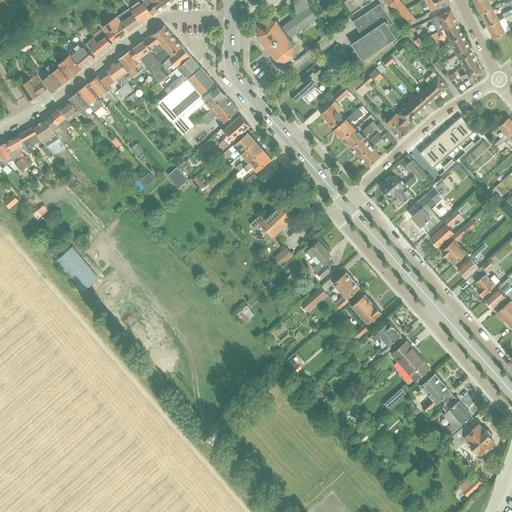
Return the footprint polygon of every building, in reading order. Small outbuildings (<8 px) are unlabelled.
[(153,14),(143,0),(140,0),(133,6),(131,3),(132,3),(129,0),(124,0),(130,8),(142,22),(153,14)] [(143,0),(153,14),(157,11),(157,12),(174,0),(173,0),(143,0)] [(351,12),(357,7),(352,0),(346,0),(344,2),(351,12)] [(424,0),(431,12),(438,9),(451,2),(450,0),(424,0)] [(487,0),(477,0),(474,2),(481,14),(492,8),(487,0)] [(363,60),(396,38),(389,26),(393,23),(380,3),(353,21),(363,36),(352,44),(363,60)] [(309,6),(300,13),(286,23),(286,25),(282,28),(277,21),(278,20),(277,19),(276,20),(267,19),(267,17),(266,17),(266,19),(265,20),(264,20),(260,23),(259,24),(257,23),(257,24),(258,25),(258,34),(256,35),(257,36),(258,35),(264,42),(262,43),(263,44),(264,43),(270,50),(268,52),(269,52),(270,52),(276,59),(275,60),(276,60),(277,59),(285,61),(286,63),(287,63),(287,61),(288,60),(291,62),(294,60),(292,56),(294,55),(295,56),(296,55),(294,54),(295,46),(296,45),(296,44),(294,45),(289,37),(293,34),(295,35),(317,17),(309,6)] [(69,7),(60,14),(64,19),(73,12),(69,7)] [(130,8),(117,16),(128,32),(142,22),(130,8)] [(492,8),(481,14),(487,26),(499,20),(504,17),(502,14),(497,17),(492,8)] [(438,33),(444,30),(458,23),(451,10),(438,17),(432,20),(438,33)] [(117,16),(107,23),(102,27),(104,30),(114,42),(128,32),(117,16)] [(505,33),(499,20),(487,26),(494,39),(505,33)] [(458,23),(444,30),(451,42),(464,35),(458,23)] [(150,69),(152,72),(159,81),(168,75),(171,73),(167,68),(163,63),(183,46),(164,25),(134,47),(142,59),(147,66),(150,69)] [(323,28),(318,32),(322,37),(327,33),(323,28)] [(94,37),(85,44),(90,49),(91,48),(98,55),(112,43),(106,35),(101,29),(93,35),(94,37)] [(81,33),(78,35),(82,41),(86,38),(81,33)] [(32,43),(37,39),(34,35),(29,39),(32,43)] [(471,47),(464,35),(451,42),(457,55),(470,48),(471,47)] [(32,47),(27,39),(19,46),(24,53),(32,47)] [(79,42),(68,52),(70,54),(82,68),(95,58),(88,50),(88,51),(84,47),(83,47),(79,42)] [(191,55),(183,46),(163,63),(167,68),(176,61),(180,65),(191,56),(191,55)] [(134,47),(120,58),(128,71),(132,77),(138,73),(147,66),(142,59),(134,47)] [(470,48),(457,55),(464,67),(477,60),(471,47),(470,48)] [(62,61),(58,64),(60,66),(70,78),(82,68),(70,54),(62,61)] [(423,55),(418,59),(425,66),(429,62),(424,57),(423,55)] [(191,56),(180,65),(178,67),(183,73),(165,89),(168,93),(181,84),(188,79),(188,78),(200,67),(199,66),(200,66),(191,56)] [(120,58),(108,67),(118,79),(123,86),(118,90),(123,97),(129,93),(133,90),(123,75),(128,71),(120,58)] [(477,60),(464,67),(465,71),(460,74),(462,79),(467,76),(469,80),(484,73),(477,60)] [(381,73),(385,68),(381,64),(376,68),(381,73)] [(46,68),(48,69),(51,73),(61,86),(70,78),(60,66),(55,71),(50,65),(46,68)] [(108,67),(97,76),(109,90),(109,89),(107,87),(118,79),(108,67)] [(181,84),(168,93),(169,94),(156,105),(170,120),(214,81),(201,67),(200,67),(188,78),(188,79),(181,84)] [(41,75),(40,76),(43,80),(52,92),(61,86),(51,73),(48,69),(41,75)] [(369,75),(365,78),(370,83),(373,79),(375,78),(380,73),(376,69),(375,69),(369,75)] [(455,72),(448,75),(451,80),(457,77),(455,72)] [(29,101),(47,90),(36,75),(19,86),(29,101)] [(109,90),(97,76),(89,83),(100,97),(106,92),(108,93),(106,94),(114,104),(118,101),(111,92),(109,89),(109,90)] [(321,92),(316,87),(315,88),(314,87),(316,85),(308,76),(290,92),(297,99),(302,94),(305,97),(304,97),(309,102),(321,92)] [(430,83),(440,94),(448,87),(438,76),(430,83)] [(146,80),(140,85),(144,90),(150,85),(146,80)] [(211,108),(226,96),(214,81),(170,120),(184,135),(195,125),(188,117),(205,102),(211,108)] [(362,81),(355,88),(359,92),(366,86),(362,81)] [(440,94),(430,83),(419,93),(429,104),(440,94)] [(78,91),(88,104),(95,112),(103,105),(97,97),(98,97),(87,84),(78,91)] [(338,102),(349,91),(344,85),(333,96),(338,102)] [(88,104),(78,91),(69,99),(70,100),(82,114),(88,122),(92,119),(83,108),(88,104)] [(429,104),(419,93),(408,103),(419,114),(429,104)] [(224,123),(239,110),(238,109),(226,96),(211,108),(201,118),(207,124),(217,115),(224,123)] [(82,114),(70,100),(59,108),(69,121),(78,114),(79,116),(82,114)] [(335,129),(346,120),(339,112),(342,109),(335,101),(321,114),(335,129)] [(419,114),(408,103),(397,113),(401,118),(402,117),(408,124),(419,114)] [(59,108),(53,113),(62,125),(58,128),(69,141),(71,139),(73,138),(65,129),(71,124),(69,121),(59,108)] [(358,109),(346,120),(335,129),(343,139),(356,128),(350,122),(353,119),(355,121),(362,115),(358,109)] [(53,113),(46,118),(54,130),(58,128),(62,125),(53,113)] [(397,113),(388,123),(392,127),(401,137),(409,130),(405,126),(408,124),(402,117),(401,118),(397,113)] [(224,149),(250,126),(241,115),(225,129),(230,135),(226,139),(220,144),(224,149)] [(461,116),(451,125),(464,141),(475,131),(461,116)] [(54,130),(46,118),(34,126),(42,140),(43,143),(45,145),(47,147),(59,138),(54,130)] [(499,126),(509,137),(511,133),(511,120),(509,118),(499,126)] [(356,128),(343,139),(352,148),(364,138),(375,128),(370,123),(363,130),(365,133),(362,135),(356,128)] [(451,125),(440,135),(454,150),(464,141),(451,125)] [(34,126),(20,134),(24,142),(25,142),(28,147),(30,146),(31,146),(42,140),(34,126)] [(234,144),(224,153),(227,157),(232,153),(232,152),(237,148),(242,153),(256,141),(248,132),(234,144)] [(364,138),(352,148),(360,157),(382,137),(379,133),(371,140),(373,143),(371,145),(364,138)] [(20,134),(6,141),(12,152),(15,151),(18,157),(20,156),(21,157),(24,155),(19,147),(22,145),(24,150),(28,147),(25,142),(24,142),(20,134)] [(440,135),(430,144),(443,159),(454,150),(440,135)] [(117,147),(122,143),(116,137),(112,141),(117,147)] [(387,142),(382,137),(360,157),(368,166),(380,155),(374,148),(376,146),(379,149),(387,142)] [(6,141),(0,144),(0,154),(5,163),(16,157),(16,158),(18,157),(15,151),(12,152),(6,141)] [(250,162),(264,149),(256,141),(249,147),(242,153),(250,162)] [(136,143),(130,148),(137,155),(138,158),(144,152),(143,150),(136,143)] [(430,144),(420,153),(433,168),(443,159),(430,144)] [(47,147),(45,145),(42,148),(50,157),(53,154),(47,147)] [(217,148),(211,153),(214,157),(220,152),(217,148)] [(245,166),(243,168),(247,172),(253,166),(258,171),(272,158),(264,149),(250,162),(245,166)] [(18,157),(20,159),(27,167),(31,163),(24,155),(21,157),(20,156),(18,157)] [(27,167),(20,159),(15,163),(22,171),(27,167)] [(413,159),(407,165),(414,173),(420,167),(413,159)] [(241,162),(236,167),(240,171),(245,166),(241,162)] [(7,165),(3,169),(8,174),(12,170),(7,165)] [(177,167),(169,174),(181,187),(189,180),(186,176),(177,167)] [(420,167),(414,173),(422,181),(428,175),(420,167)] [(145,187),(154,179),(149,173),(140,181),(146,189),(146,188),(145,187)] [(250,186),(259,179),(255,174),(246,181),(250,186)] [(197,175),(191,180),(199,189),(205,185),(197,175)] [(381,188),(390,198),(393,195),(392,195),(404,185),(395,175),(381,188)] [(392,195),(393,195),(401,205),(412,195),(407,189),(415,181),(412,177),(404,185),(392,195)] [(10,208),(19,200),(13,194),(4,202),(10,208)] [(422,208),(412,217),(421,227),(423,226),(429,232),(442,220),(432,209),(437,204),(427,194),(418,203),(422,208)] [(489,204),(485,199),(477,206),(481,211),(489,204)] [(468,202),(459,210),(463,214),(472,206),(468,202)] [(273,237),(294,217),(281,204),(264,219),(261,215),(251,225),(255,230),(261,224),(273,237)] [(41,215),(47,210),(43,206),(38,210),(41,215)] [(449,226),(461,215),(457,210),(445,222),(446,223),(431,237),(438,246),(454,232),(449,226)] [(470,221),(462,229),(453,237),(455,239),(443,251),(454,264),(467,253),(456,241),(474,225),(470,221)] [(310,243),(307,246),(309,249),(307,251),(313,258),(317,255),(323,262),(326,265),(331,261),(328,258),(331,255),(319,241),(318,240),(313,245),(310,243)] [(72,247),(55,261),(82,292),(98,278),(72,247)] [(287,247),(274,258),(282,267),(295,256),(287,247)] [(470,257),(458,268),(467,278),(479,267),(474,261),(476,259),(474,256),(471,253),(468,255),(470,257)] [(256,255),(252,258),(258,265),(261,262),(256,255)] [(489,260),(474,274),(479,279),(475,282),(480,287),(477,290),(483,296),(496,285),(495,285),(499,282),(499,280),(495,276),(493,276),(490,279),(487,276),(490,274),(488,271),(488,270),(493,265),(489,260)] [(293,272),(286,265),(271,279),(278,286),(293,272)] [(331,270),(326,265),(318,273),(322,278),(331,270)] [(348,298),(360,288),(347,272),(334,283),(345,297),(336,304),(340,308),(350,300),(348,298)] [(511,287),(509,284),(511,281),(511,279),(509,277),(485,299),(493,308),(508,295),(511,299),(511,287)] [(320,288),(302,306),(308,312),(326,294),(320,288)] [(369,324),(382,313),(375,304),(374,305),(365,294),(353,305),(367,322),(354,333),(359,338),(371,327),(369,324)] [(511,301),(497,312),(503,320),(505,319),(511,326),(511,325),(511,301)] [(247,306),(237,314),(245,325),(255,317),(247,306)] [(389,320),(377,331),(382,337),(383,339),(381,341),(381,343),(381,346),(382,348),(380,350),(384,354),(391,347),(393,349),(404,339),(401,335),(395,328),(396,327),(389,320)] [(415,380),(430,367),(408,342),(393,354),(415,380)] [(294,358),(287,365),(292,370),(299,364),(294,358)] [(435,374),(421,386),(433,399),(424,406),(428,410),(442,398),(447,404),(448,404),(456,397),(435,374)] [(317,387),(312,391),(318,398),(323,394),(317,387)] [(325,396),(319,400),(322,404),(328,400),(325,396)] [(447,404),(443,407),(447,412),(444,415),(452,424),(446,430),(452,436),(458,431),(458,430),(465,424),(463,423),(472,415),(456,397),(448,404),(447,404)] [(383,424),(380,420),(374,426),(377,430),(383,424)] [(465,424),(458,430),(458,431),(452,436),(447,440),(456,449),(464,442),(474,453),(477,450),(481,454),(484,451),(487,451),(491,448),(491,445),(495,441),(492,438),(493,437),(493,434),(488,429),(485,429),(484,430),(479,424),(472,430),(466,424),(465,425),(465,424)] [(482,483),(478,478),(468,486),(473,491),(482,483)]
